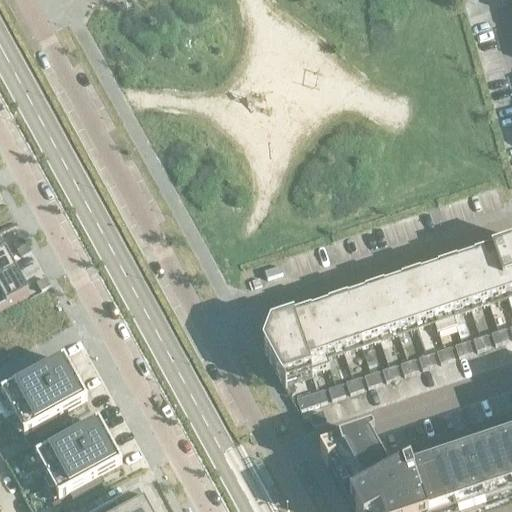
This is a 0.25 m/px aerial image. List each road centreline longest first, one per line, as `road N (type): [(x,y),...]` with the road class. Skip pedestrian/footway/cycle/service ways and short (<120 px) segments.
road 1 (residential): [(202,333),(29,9)]
road 2 (residential): [(202,333),(511,228)]
road 3 (residential): [(207,511),(101,319)]
road 4 (residential): [(101,319),(0,134)]
road 5 (residential): [(304,511),(202,333)]
